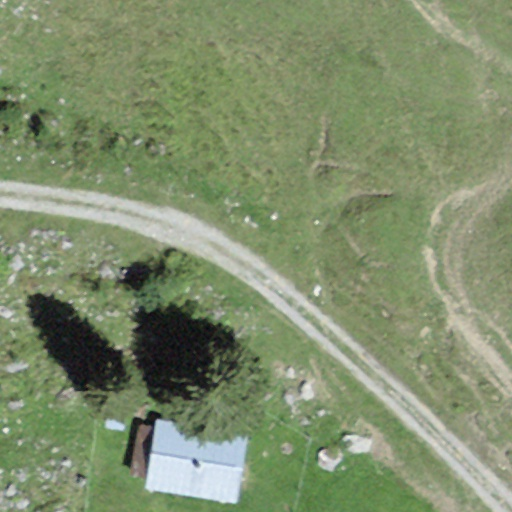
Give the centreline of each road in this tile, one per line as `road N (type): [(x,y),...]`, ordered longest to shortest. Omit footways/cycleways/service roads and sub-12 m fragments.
road 1 (track): [(335,336),(231,250),(189,227),(145,211),(0,191)]
road 2 (track): [(511,511),(335,336)]
